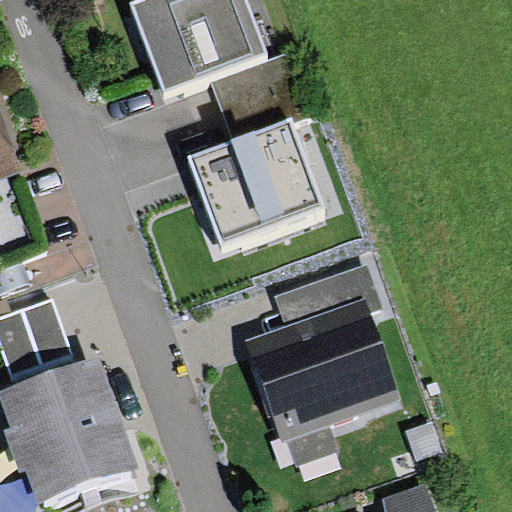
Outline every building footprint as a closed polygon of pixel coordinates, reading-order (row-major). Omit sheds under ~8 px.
[(268,57),(246,0),(144,0),(133,4),(167,94),(212,78),(268,57)] [(212,78),(235,142),(292,121),(313,114),(290,48),(268,57),(212,78)] [(0,113),(0,178),(22,171),(0,113)] [(323,207),(292,121),(235,142),(193,158),(225,243),(323,207)] [(278,297),(288,326),(366,299),(371,314),(382,310),(367,266),(278,297)] [(371,314),(366,299),(288,326),(246,340),(281,444),(291,440),(299,467),(340,453),(330,421),(398,399),(371,314)] [(52,300),(0,320),(0,335),(16,375),(72,352),(52,300)] [(98,357),(0,394),(0,398),(40,504),(139,467),(98,357)] [(386,509),(376,511),(441,511),(431,481),(382,499),(386,509)]
